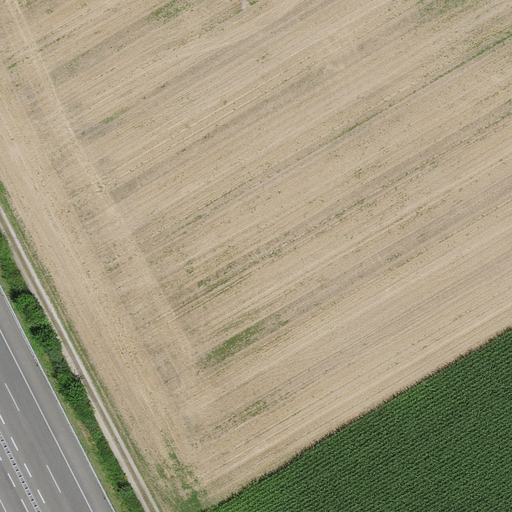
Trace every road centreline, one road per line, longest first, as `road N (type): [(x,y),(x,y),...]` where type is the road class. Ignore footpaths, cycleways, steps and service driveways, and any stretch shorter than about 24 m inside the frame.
road 1 (track): [(0,219),(153,511)]
road 2 (motorway): [(73,511),(0,369)]
